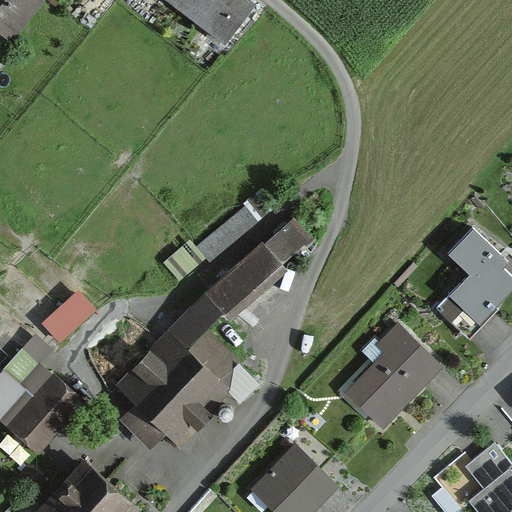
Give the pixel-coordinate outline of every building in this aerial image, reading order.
[(0,0),(0,34),(10,42),(42,0),(0,0)] [(249,0),(170,0),(222,41),(252,3),(249,0)] [(206,333),(220,318),(227,323),(284,271),(277,263),(311,238),(296,219),(204,294),(165,331),(113,387),(179,447),(231,392),(249,372),(236,360),(206,333)] [(470,275),(438,310),(451,322),(463,309),(481,325),(511,290),(511,276),(503,269),(508,263),(472,231),(449,257),(470,275)] [(63,342),(99,305),(78,285),(43,322),(63,342)] [(385,351),(344,393),(381,428),(441,366),(397,324),(378,344),(385,351)] [(83,404),(52,377),(6,428),(37,456),(83,404)] [(297,445),(252,491),(274,511),(313,511),(339,486),(297,445)] [(467,502),(474,511),(511,511),(511,471),(492,446),(464,467),(482,490),(467,502)] [(82,462),(35,511),(133,511),(134,511),(82,462)]
